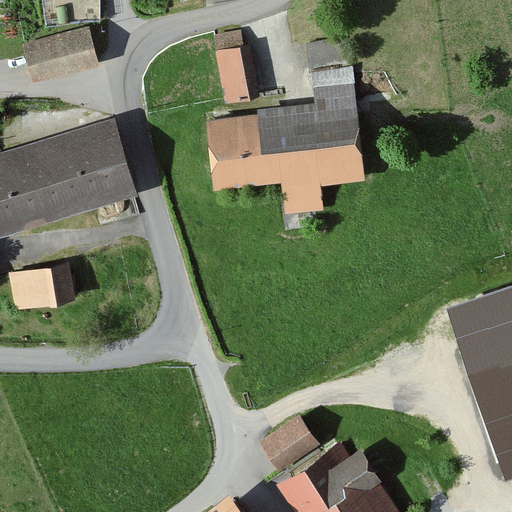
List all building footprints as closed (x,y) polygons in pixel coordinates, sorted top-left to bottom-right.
[(85,31),(27,47),(35,78),(93,63),(85,31)] [(251,42),(215,49),(224,101),(260,95),(251,42)] [(259,114),(207,119),(213,186),(284,180),(287,213),(324,209),(322,183),(364,179),(356,83),(314,87),(315,102),(258,107),(259,114)] [(115,116),(0,151),(0,234),(0,236),(139,193),(115,116)] [(9,270),(15,307),(79,297),(73,260),(9,270)] [(511,276),(447,298),(507,477),(511,475),(511,276)] [(402,511),(361,448),(347,457),(338,443),(324,452),(301,417),(262,443),(286,479),(277,485),(294,511),(402,511)] [(246,511),(229,491),(202,511),(246,511)]
